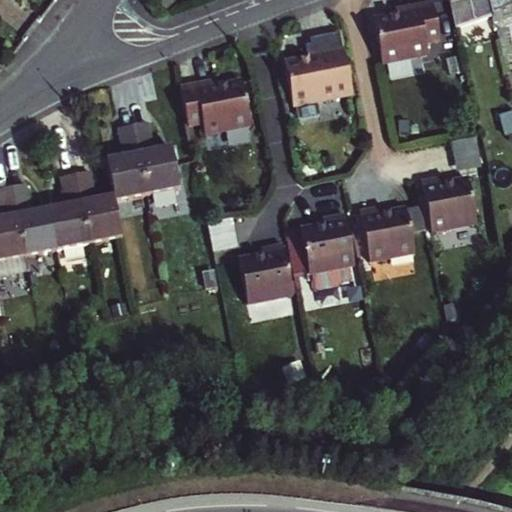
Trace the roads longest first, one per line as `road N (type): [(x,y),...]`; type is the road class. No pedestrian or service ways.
road 1 (residential): [(12,105),(293,0)]
road 2 (tertiary): [(12,105),(102,0)]
